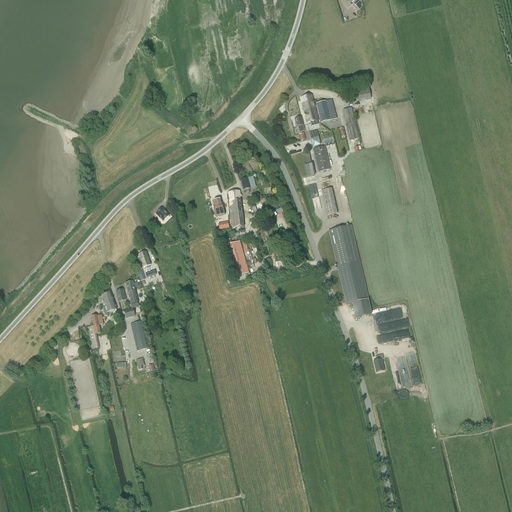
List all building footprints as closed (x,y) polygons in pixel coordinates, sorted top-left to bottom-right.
[(344,0),(342,2),(347,8),(351,5),(347,1),(348,0),(344,0)] [(371,99),(369,88),(354,90),(356,102),(371,99)] [(312,95),(301,98),(302,103),(305,102),(305,104),(309,102),(311,108),(315,107),(317,106),(316,104),(317,104),(316,101),(314,101),(312,95)] [(317,104),(316,104),(317,106),(321,123),(336,119),(332,100),(317,104)] [(305,102),(302,103),(307,123),(314,122),(319,121),(315,107),(311,108),(309,102),(305,104),(305,102)] [(343,110),(345,120),(354,118),(353,115),(351,108),(343,110)] [(301,118),(294,119),(295,123),(295,127),(296,127),(299,126),(299,127),(298,127),(300,133),(304,132),(304,130),(301,118)] [(354,118),(345,120),(350,140),(359,138),(354,118)] [(313,147),(320,145),(318,138),(311,140),(313,147)] [(313,149),(319,172),(330,169),(325,146),(313,149)] [(309,154),(303,155),(307,177),(315,176),(313,164),(311,165),(309,154)] [(340,171),(351,169),(348,156),(337,159),(340,171)] [(248,178),(250,188),(256,187),(253,176),(248,178)] [(243,190),(250,189),(247,178),(240,180),(243,190)] [(332,189),(322,191),(327,215),(337,213),(332,189)] [(240,191),(228,193),(229,201),(241,200),(240,191)] [(215,217),(225,215),(223,207),(222,207),(221,199),(212,201),(215,217)] [(241,200),(229,201),(232,229),(244,228),(241,200)] [(162,208),(155,214),(163,222),(169,216),(162,208)] [(369,299),(352,225),(329,231),(346,305),(352,304),(355,318),(372,314),(368,299),(369,299)] [(232,244),(231,239),(224,241),(233,278),(248,274),(240,242),(232,244)] [(169,249),(179,247),(177,241),(168,243),(169,249)] [(143,268),(151,265),(146,252),(138,255),(143,268)] [(285,256),(274,259),(274,261),(275,267),(287,265),(286,258),(285,256)] [(133,282),(126,284),(131,305),(138,303),(134,288),(141,286),(141,283),(137,284),(137,283),(133,284),(133,282)] [(126,300),(123,290),(116,292),(118,302),(126,300)] [(107,313),(117,310),(111,292),(101,296),(102,297),(98,298),(99,302),(103,301),(107,313)] [(97,316),(91,317),(93,327),(87,328),(92,350),(98,349),(95,335),(101,333),(99,327),(99,325),(103,324),(102,315),(97,316)] [(137,352),(149,349),(143,321),(130,324),(137,352)] [(407,330),(379,335),(380,341),(408,337),(407,330)] [(376,359),(373,359),(376,373),(384,371),(381,360),(383,359),(382,355),(375,357),(376,359)] [(139,359),(136,360),(138,367),(138,370),(142,369),(141,366),(144,365),(143,359),(139,359)]
